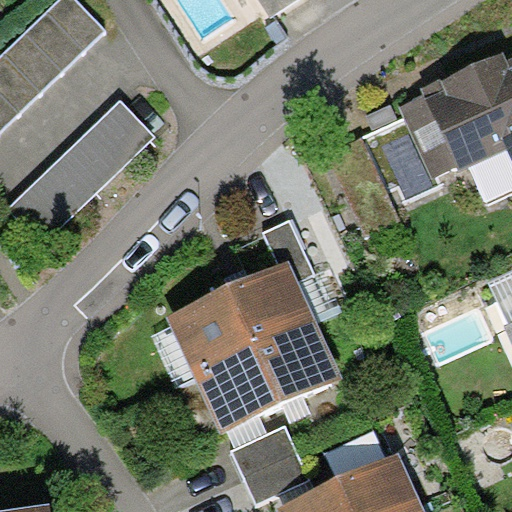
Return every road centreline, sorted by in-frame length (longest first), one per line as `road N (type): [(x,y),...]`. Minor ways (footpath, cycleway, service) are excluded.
road 1 (residential): [(222,153),(25,323)]
road 2 (residential): [(425,0),(222,153)]
road 3 (unclassified): [(25,323),(117,511)]
road 4 (residential): [(222,153),(122,0)]
